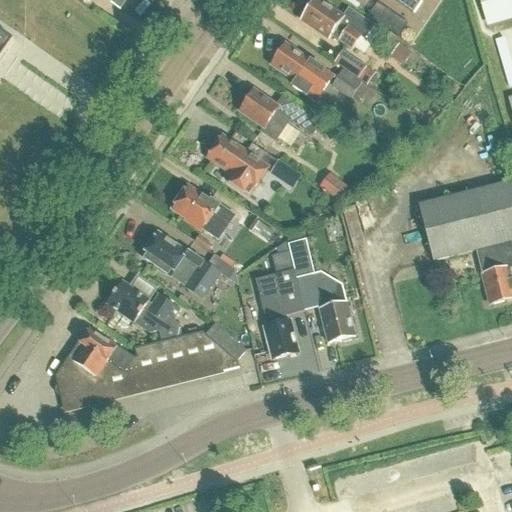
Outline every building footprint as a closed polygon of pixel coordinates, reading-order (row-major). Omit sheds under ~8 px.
[(103,0),(119,11),(126,0),(103,0)] [(423,0),(391,0),(414,15),(423,0)] [(511,0),(481,0),(489,25),(511,17),(511,0)] [(328,11),(316,3),(302,23),(314,32),(313,33),(328,43),(332,38),(352,52),(361,38),(366,42),(375,28),(349,11),(344,19),(329,9),(328,11)] [(402,27),(384,14),(377,24),(395,37),(402,27)] [(0,64),(8,53),(14,44),(0,33),(0,64)] [(401,46),(392,59),(403,67),(412,54),(401,46)] [(286,47),(270,69),(294,86),(292,89),(306,99),(309,95),(319,102),(325,93),(334,81),(286,47)] [(335,65),(343,71),(363,84),(368,88),(377,75),(344,52),(335,65)] [(333,86),(331,89),(350,102),(363,84),(343,71),(336,82),(333,86)] [(451,85),(447,93),(454,98),(459,90),(451,85)] [(254,93),(239,115),(264,132),(262,135),(276,144),(291,123),(314,139),(322,126),(283,98),(276,108),(254,93)] [(249,200),(270,171),(223,139),(207,162),(232,179),(227,185),(249,200)] [(330,176),(320,189),(338,203),(349,190),(330,176)] [(511,269),(511,184),(420,209),(434,265),(478,254),(483,276),(482,276),(491,307),(511,301),(511,286),(508,271),(511,269)] [(175,209),(173,212),(181,218),(187,222),(186,224),(201,235),(203,232),(220,244),(227,235),(227,233),(233,225),(237,220),(211,202),(209,204),(188,190),(183,196),(177,205),(175,208),(175,209)] [(268,246),(275,235),(257,222),(250,233),(268,246)] [(294,273),(304,311),(319,307),(329,345),(340,342),(344,344),(351,343),(353,339),(355,338),(350,319),(353,318),(349,306),(347,306),(343,288),(320,275),(315,276),(304,236),(285,241),(291,264),(294,273)] [(174,248),(158,237),(142,261),(186,290),(186,292),(202,303),(220,276),(228,281),(234,272),(215,259),(208,269),(175,247),(174,248)] [(372,268),(391,264),(389,253),(370,257),(372,268)] [(118,264),(110,274),(134,291),(142,281),(118,264)] [(234,272),(228,281),(238,288),(234,272)] [(285,319),(305,314),(304,311),(294,273),(256,283),(267,329),(265,330),(273,361),(298,355),(290,323),(287,324),(285,319)] [(467,279),(450,278),(449,308),(467,308),(467,279)] [(162,345),(183,339),(180,327),(173,322),(180,312),(160,298),(152,309),(148,306),(150,304),(123,285),(107,307),(149,337),(159,334),(162,345)] [(207,336),(238,364),(247,353),(215,326),(207,336)] [(133,361),(90,331),(79,347),(83,349),(51,397),(63,414),(240,370),(238,364),(207,336),(204,333),(183,339),(162,345),(135,352),(137,360),(133,361)]
